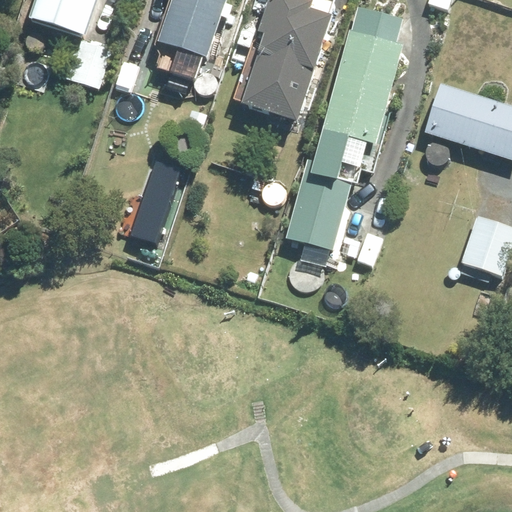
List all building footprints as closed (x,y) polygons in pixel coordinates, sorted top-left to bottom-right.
[(78,43),(97,49),(111,0),(47,0),(39,30),(78,43)] [(183,0),(186,1),(168,55),(216,71),(239,0),(183,0)] [(333,28),(340,5),(324,0),(278,0),(272,21),(270,20),(263,44),(273,47),(270,57),(257,53),(239,109),(251,113),(250,117),(306,135),(339,29),(333,28)] [(356,36),(327,153),(357,160),(360,148),(383,154),(410,49),(356,36)] [(118,56),(97,49),(78,43),(65,81),(106,95),(118,56)] [(511,169),(511,114),(441,92),(426,143),(511,169)] [(112,132),(108,153),(124,157),(129,136),(112,132)] [(345,208),(333,248),(366,259),(379,218),(345,208)] [(511,234),(477,224),(462,273),(504,286),(511,258),(511,234)] [(314,257),(309,256),(306,256),(302,256),(299,257),(296,259),(294,261),(292,263),(290,266),(288,269),(288,272),(288,275),(288,279),(289,282),(290,285),(292,287),(294,290),(297,292),(300,293),(303,294),(307,294),(310,294),(313,293),(316,292),(319,290),(321,287),(323,285),(324,282),(325,279),(326,276),(326,272),(325,269),(324,266),(322,263),(320,261),(317,259),(314,257)]
